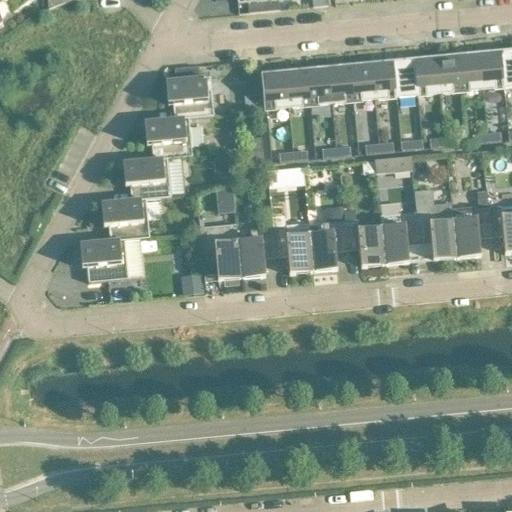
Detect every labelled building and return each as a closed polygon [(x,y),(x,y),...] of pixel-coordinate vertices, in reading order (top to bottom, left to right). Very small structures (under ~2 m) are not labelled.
[(47,0),(48,11),(63,6),(77,0),(47,0)] [(237,0),(238,6),(248,5),(249,16),(279,13),(278,2),(277,0),(237,0)] [(327,0),(311,0),(313,10),(328,8),(327,0)] [(511,51),(501,52),(505,90),(511,89),(511,51)] [(501,52),(479,54),(483,92),(505,90),(501,52)] [(479,54),(458,56),(461,94),(483,92),(479,54)] [(458,56),(436,58),(440,96),(461,94),(458,56)] [(436,58),(415,60),(418,98),(440,96),(436,58)] [(415,60),(393,62),(397,100),(418,98),(415,60)] [(393,62),(371,64),(375,102),(397,100),(393,62)] [(371,64),(350,66),(353,104),(375,102),(371,64)] [(350,66),(328,68),(332,106),(353,104),(350,66)] [(328,68),(307,71),(310,108),(332,106),(328,68)] [(144,124),(144,125),(149,125),(214,118),(211,79),(195,81),(194,69),(175,71),(176,83),(170,83),(166,84),(168,105),(168,108),(169,108),(173,108),(174,121),(149,124),(144,124)] [(307,71),(285,73),(289,110),(310,108),(307,71)] [(289,110),(285,73),(263,75),(266,112),(289,110)] [(144,125),(146,146),(147,149),(148,149),(151,148),(153,162),(127,164),(123,165),(123,166),(128,165),(193,159),(189,121),(214,119),(214,118),(149,125),(144,125)] [(500,135),(486,137),(487,146),(501,145),(500,135)] [(487,146),(486,137),(472,138),(473,147),(487,146)] [(457,139),(443,141),(444,150),(458,149),(457,139)] [(249,154),(262,152),(261,140),(247,142),(249,154)] [(444,150),(443,141),(429,142),(430,151),(444,150)] [(401,154),(423,152),(422,143),(400,145),(401,154)] [(393,146),(379,147),(380,156),(394,155),(393,146)] [(380,156),(379,147),(365,148),(366,157),(380,156)] [(350,150),(336,151),(337,160),(351,159),(350,150)] [(337,160),(336,151),(322,152),(323,161),(337,160)] [(263,162),(262,152),(249,154),(249,164),(263,162)] [(307,154),(293,155),(294,164),(308,163),(307,154)] [(294,164),(293,155),(279,156),(280,165),(294,164)] [(123,166),(125,186),(125,189),(126,189),(130,189),(131,203),(106,205),(101,206),(106,206),(171,200),(168,162),(193,160),(193,159),(128,165),(123,166)] [(411,160),(375,163),(376,178),(412,174),(411,160)] [(425,161),(413,162),(414,174),(427,173),(425,161)] [(416,215),(419,243),(431,242),(433,263),(457,261),(453,224),(451,207),(435,208),(433,193),(414,195),(416,215)] [(488,208),(486,195),(477,195),(478,209),(488,208)] [(202,199),(207,223),(218,221),(213,197),(202,199)] [(101,206),(103,227),(104,230),(105,230),(108,230),(110,243),(84,246),(80,246),(80,247),(85,246),(150,240),(146,203),(171,200),(106,206),(101,206)] [(511,207),(488,210),(490,236),(502,235),(503,239),(504,257),(511,256),(511,207)] [(334,211),(329,215),(330,225),(344,224),(343,214),(343,210),(338,211),(334,211)] [(453,224),(457,261),(480,259),(478,237),(490,236),(488,210),(475,211),(476,221),(453,224)] [(416,215),(380,218),(381,230),(385,268),(409,266),(407,244),(419,243),(416,215)] [(192,222),(186,232),(194,236),(199,226),(192,222)] [(358,223),(344,224),(347,249),(359,248),(361,270),(385,268),(381,230),(359,233),(358,223)] [(335,251),(347,249),(344,224),(330,225),(322,226),(323,236),(310,237),(313,275),(337,273),(335,251)] [(242,282),(238,244),(236,227),(199,230),(203,263),(216,262),(218,284),(223,283),(224,289),(239,288),(239,282),(242,282)] [(309,227),(273,231),(275,256),(287,255),(288,259),(289,277),(313,275),(310,237),(309,227)] [(263,257),(275,256),(273,231),(250,233),(251,243),(238,244),(242,282),(265,279),(263,257)] [(80,247),(82,268),(82,271),(83,271),(87,270),(88,285),(128,282),(125,243),(150,241),(150,240),(85,246),(80,247)] [(203,281),(181,283),(183,298),(204,296),(203,281)]
